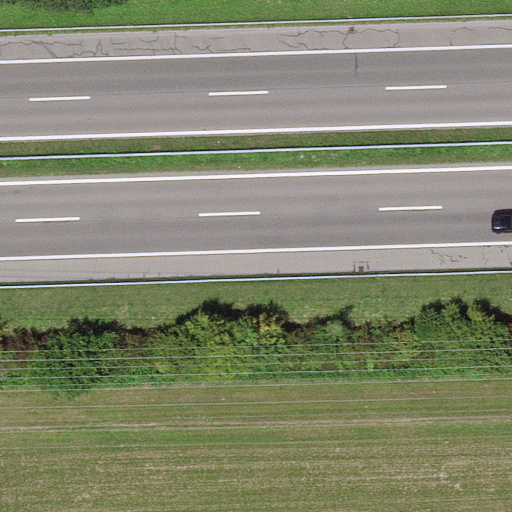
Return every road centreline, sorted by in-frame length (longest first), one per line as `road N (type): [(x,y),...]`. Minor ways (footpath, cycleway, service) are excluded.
road 1 (motorway): [(0,221),(511,204)]
road 2 (motorway): [(511,85),(0,101)]
